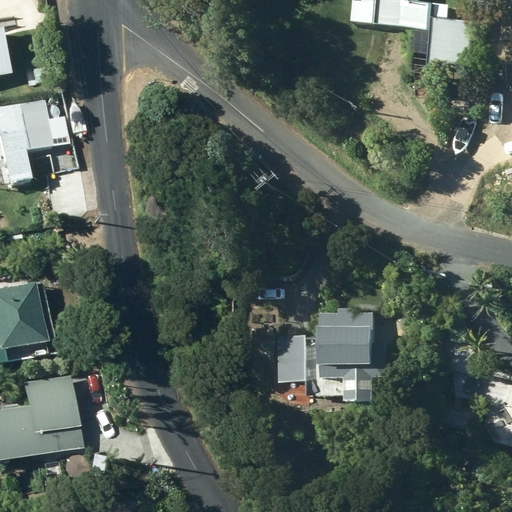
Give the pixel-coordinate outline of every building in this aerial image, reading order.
[(357,0),(355,22),(413,28),(411,51),(428,52),(427,64),(470,69),(474,19),(431,15),(433,1),(424,0),(357,0)] [(0,72),(14,69),(2,15),(0,15),(0,72)] [(0,108),(0,114),(14,182),(36,177),(30,151),(57,145),(54,129),(63,127),(60,114),(50,116),(47,98),(0,108)] [(0,363),(57,352),(55,340),(58,340),(45,281),(0,289),(0,363)] [(321,378),(387,376),(386,342),(376,343),(374,312),(340,314),(340,328),(319,329),(321,378)] [(481,378),(448,369),(442,389),(476,398),(481,378)] [(74,375),(29,381),(33,405),(0,410),(0,460),(85,448),(74,375)] [(474,417),(457,414),(459,407),(448,406),(445,425),(471,430),(474,417)]
